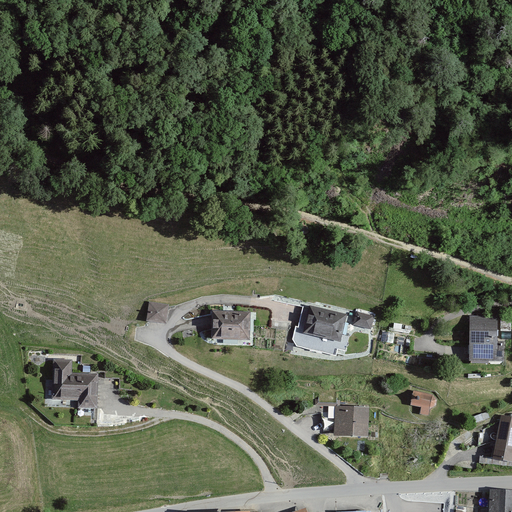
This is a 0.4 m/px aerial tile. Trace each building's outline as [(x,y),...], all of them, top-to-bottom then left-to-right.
[(145,324),(165,327),(167,306),(147,304),(145,324)] [(346,317),(309,308),(302,336),(339,346),(346,317)] [(249,315),(210,314),(209,341),(247,343),(249,315)] [(373,319),(356,315),(352,327),(369,331),(373,319)] [(496,363),(497,320),(470,319),(469,362),(496,363)] [(270,337),(269,347),(284,348),(285,328),(266,327),(265,337),(270,337)] [(95,412),(97,377),(71,375),(72,363),(52,362),(50,403),(77,405),(77,411),(95,412)] [(428,419),(429,410),(436,407),(437,402),(431,398),(412,393),(409,408),(421,410),(419,417),(428,419)] [(367,441),(368,411),(334,410),(332,440),(367,441)] [(488,412),(475,414),(477,420),(489,417),(488,412)] [(511,465),(511,421),(500,419),(493,462),(511,465)] [(511,511),(511,494),(489,493),(488,511),(511,511)]
